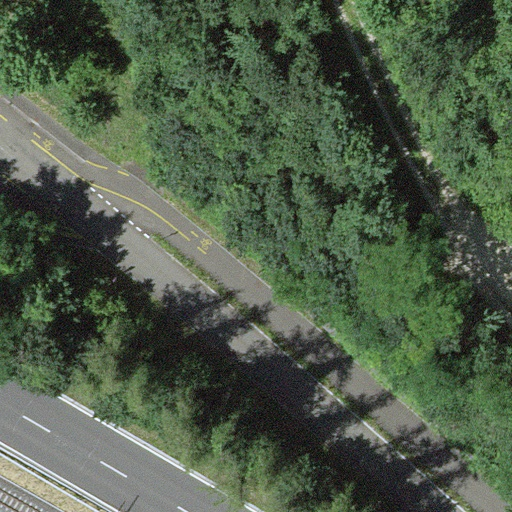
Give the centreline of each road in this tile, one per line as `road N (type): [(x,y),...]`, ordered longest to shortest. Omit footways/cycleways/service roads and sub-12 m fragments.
road 1 (tertiary): [(444,511),(0,144)]
road 2 (track): [(511,307),(355,0)]
road 3 (primary): [(0,398),(195,511)]
